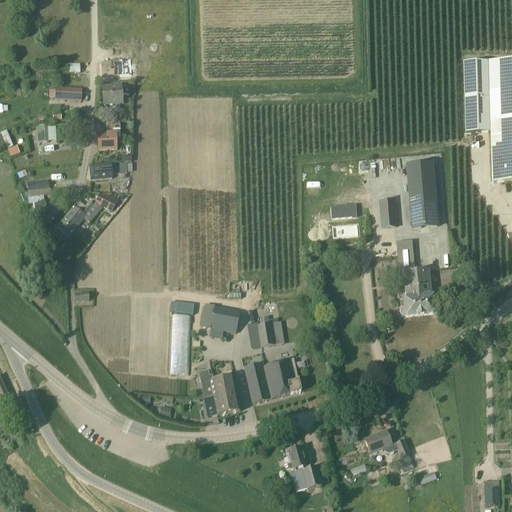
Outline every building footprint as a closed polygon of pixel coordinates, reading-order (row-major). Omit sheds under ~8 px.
[(100,64),(101,79),(129,77),(128,69),(132,69),(131,61),(100,64)] [(511,62),(463,64),(464,133),(489,134),(491,183),(511,182),(511,62)] [(67,66),(67,75),(80,75),(79,65),(67,66)] [(122,103),(122,97),(129,97),(129,88),(122,88),(122,89),(111,89),(111,87),(101,87),(102,107),(112,106),(112,104),(122,103)] [(49,91),(49,98),(54,98),(54,102),(58,102),(81,103),(81,90),(57,89),(55,89),(54,91),(49,91)] [(120,124),(105,124),(105,130),(110,130),(111,134),(97,135),(98,152),(116,152),(116,140),(120,140),(120,124)] [(35,128),(36,144),(48,143),(48,127),(35,128)] [(0,135),(0,149),(5,147),(6,150),(12,148),(6,132),(0,134),(1,136),(0,135)] [(14,148),(7,151),(10,158),(17,155),(14,148)] [(432,164),(406,166),(411,230),(437,228),(432,164)] [(107,166),(89,167),(90,182),(108,181),(112,180),(111,176),(116,176),(116,175),(118,175),(118,179),(124,179),(124,175),(125,175),(126,175),(126,172),(126,165),(115,165),(107,166)] [(47,182),(26,184),(27,195),(49,193),(47,182)] [(68,239),(83,220),(89,225),(102,208),(106,211),(111,214),(117,202),(108,197),(107,199),(100,195),(95,205),(93,207),(89,203),(84,208),(78,202),(56,230),(68,239)] [(35,212),(46,211),(45,202),(33,204),(35,212)] [(394,202),(378,204),(380,230),(396,229),(394,202)] [(411,243),(396,244),(398,278),(403,277),(406,309),(401,310),(399,311),(400,317),(401,318),(405,318),(433,315),(433,314),(435,314),(433,297),(431,297),(428,272),(413,273),(411,243)] [(89,303),(88,295),(74,296),(75,304),(89,303)] [(193,306),(176,304),(175,314),(192,316),(193,306)] [(210,330),(235,335),(239,313),(214,307),(214,308),(210,330)] [(283,345),(279,324),(257,327),(261,349),(283,345)] [(268,367),(277,400),(301,394),(298,382),(299,382),(298,379),(297,379),(293,361),(268,367)] [(277,400),(268,367),(263,368),(262,364),(243,369),(252,406),(277,400)] [(209,377),(208,372),(198,374),(203,400),(213,398),(213,399),(236,395),(233,378),(213,382),(212,376),(209,377)] [(0,415),(13,410),(0,380),(0,415)] [(236,395),(213,399),(206,401),(207,410),(215,408),(217,418),(240,413),(236,395)] [(160,408),(158,416),(158,417),(168,419),(170,411),(160,408)] [(385,432),(364,441),(370,456),(383,451),(385,454),(388,455),(397,452),(401,461),(409,457),(403,442),(391,446),(385,432)] [(301,449),(288,453),(293,471),(290,472),(296,494),(306,492),(317,489),(322,488),(317,468),(303,471),(302,469),(306,468),(301,449)] [(361,475),(358,468),(351,471),(353,478),(361,475)] [(418,480),(421,487),(436,481),(433,474),(418,480)] [(499,507),(498,491),(483,492),(484,508),(499,507)]
